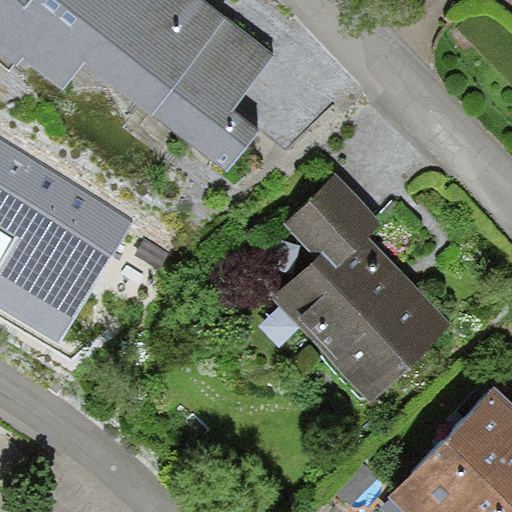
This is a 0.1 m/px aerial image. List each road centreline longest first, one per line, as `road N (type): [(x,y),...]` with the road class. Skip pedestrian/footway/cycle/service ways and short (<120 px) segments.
road 1 (residential): [(326,0),(511,201)]
road 2 (residential): [(150,511),(59,427),(0,389)]
